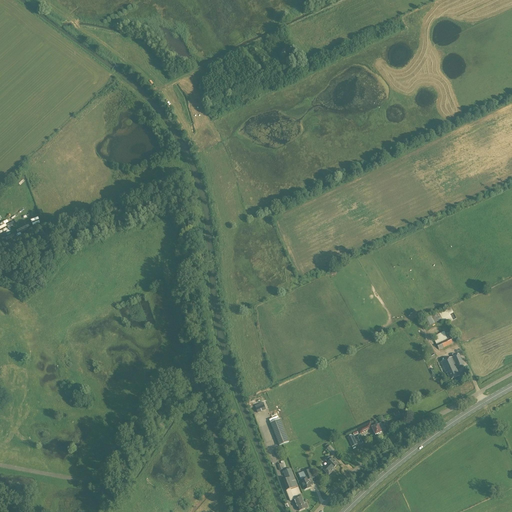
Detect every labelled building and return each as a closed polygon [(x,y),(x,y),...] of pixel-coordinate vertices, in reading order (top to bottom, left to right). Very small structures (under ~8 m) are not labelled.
[(10,232),(5,234),(4,232),(0,233),(0,242),(12,237),(10,232)] [(450,307),(438,314),(441,320),(442,319),(444,323),(445,323),(446,324),(450,322),(456,319),(450,307)] [(447,346),(450,345),(450,344),(457,341),(453,331),(448,333),(450,338),(436,344),(439,350),(447,346)] [(459,376),(456,369),(464,365),(459,354),(441,362),(446,373),(447,372),(450,380),(459,376)] [(258,413),(266,410),(264,405),(256,408),(258,413)] [(283,444),(289,442),(280,419),(270,423),(279,446),(283,444)] [(373,422),(370,423),(361,427),(357,429),(359,435),(364,433),(372,429),(375,434),(375,435),(378,434),(379,434),(381,434),(381,433),(380,429),(382,428),(380,424),(378,425),(375,426),(373,422)] [(352,447),(357,445),(353,436),(348,438),(352,447)] [(334,456),(337,453),(330,446),(327,449),(330,452),(334,456)] [(335,461),(332,458),(332,459),(330,457),(325,461),(327,463),(328,465),(323,470),(329,475),(332,472),(335,469),(334,468),(338,465),(334,461),(335,461)] [(281,464),(277,465),(279,471),(283,470),(283,468),(286,467),(284,461),(281,462),(281,464)] [(304,505),(291,469),(283,472),(286,479),(282,480),(290,501),(294,500),(299,511),(308,508),(307,504),(304,505)] [(304,490),(310,487),(306,478),(300,481),(304,490)]
